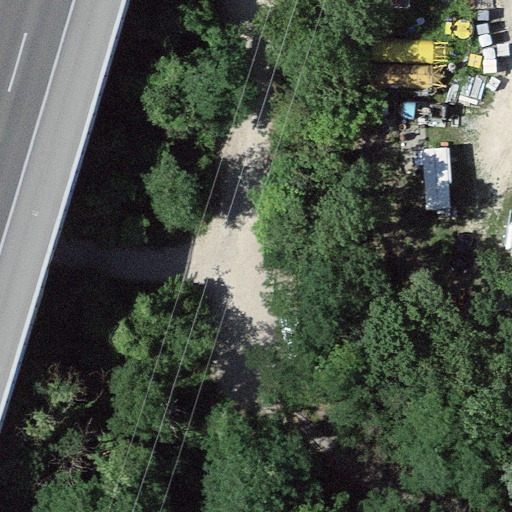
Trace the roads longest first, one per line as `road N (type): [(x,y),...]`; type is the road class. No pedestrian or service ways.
road 1 (track): [(264,0),(249,265),(254,328),(269,369),(330,443),(442,511)]
road 2 (track): [(249,265),(69,257),(0,238)]
road 3 (motorway): [(0,122),(36,0)]
